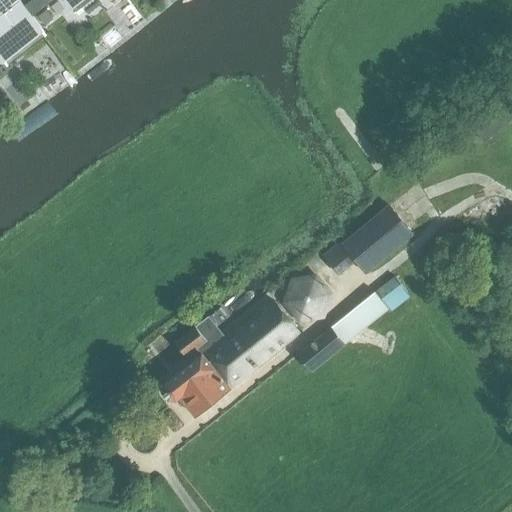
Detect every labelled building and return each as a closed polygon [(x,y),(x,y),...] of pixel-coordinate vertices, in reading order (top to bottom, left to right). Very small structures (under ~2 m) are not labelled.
[(0,0),(0,54),(8,65),(48,34),(33,16),(25,6),(20,0),(0,0)] [(32,0),(25,6),(33,16),(53,0),(32,0)] [(69,0),(77,10),(90,0),(69,0)] [(47,10),(39,16),(45,24),(53,18),(47,10)] [(472,125),(485,141),(511,119),(511,110),(504,100),(472,125)] [(352,256),(365,272),(412,232),(389,205),(343,244),(341,242),(324,256),(336,269),(352,256)] [(420,265),(421,267),(421,269),(423,270),(424,271),(426,272),(427,272),(430,273),(432,272),(433,272),(435,271),(437,269),(438,267),(439,266),(440,264),(440,262),(439,261),(439,260),(439,258),(438,257),(437,255),(435,254),(434,253),(431,252),(428,252),(427,253),(425,253),(423,254),(422,256),(421,258),(420,259),(420,260),(420,261),(419,263),(420,265)] [(511,253),(497,265),(509,280),(511,277),(511,253)] [(285,302),(301,321),(326,316),(334,292),(317,273),(292,278),(285,302)] [(396,276),(377,291),(390,308),(410,293),(396,276)] [(298,354),(300,355),(312,370),(388,307),(375,291),(298,354)] [(207,317),(175,342),(187,357),(208,340),(214,349),(206,356),(203,353),(164,385),(163,391),(169,398),(176,399),(180,396),(196,416),(231,387),(230,387),(299,331),(275,300),(240,328),(228,338),(221,330),(209,315),(207,317)]
